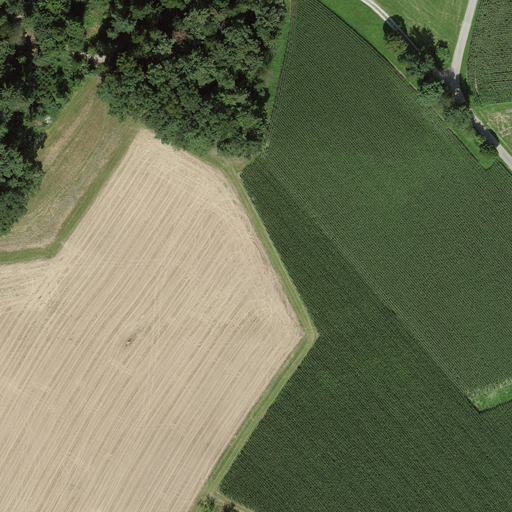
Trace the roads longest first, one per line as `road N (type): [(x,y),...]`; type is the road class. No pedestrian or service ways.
road 1 (track): [(13,0),(36,21),(106,56),(140,59),(269,0)]
road 2 (track): [(364,0),(450,90)]
